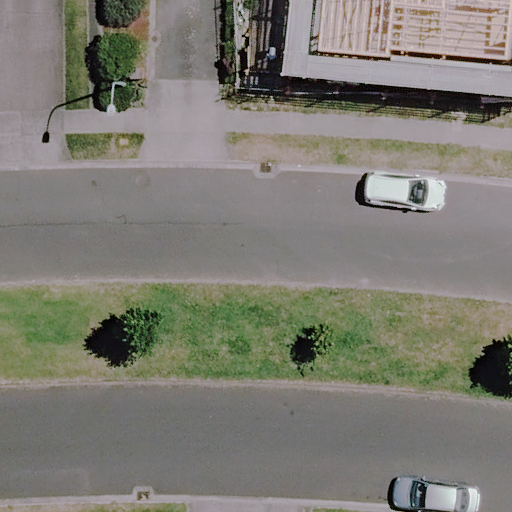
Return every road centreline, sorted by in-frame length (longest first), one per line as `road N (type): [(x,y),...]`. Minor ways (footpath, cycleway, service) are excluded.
road 1 (residential): [(0,242),(177,232),(511,262)]
road 2 (residential): [(511,462),(0,435)]
